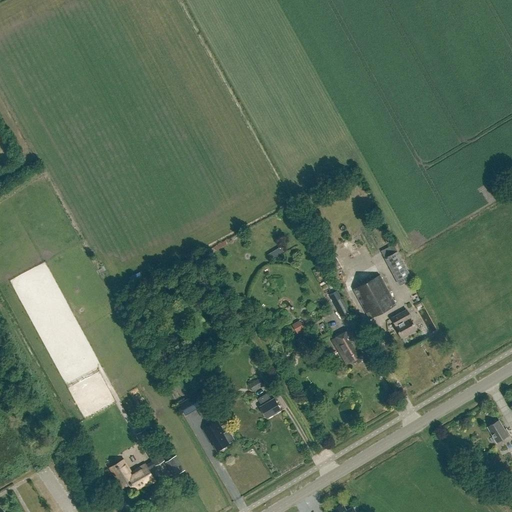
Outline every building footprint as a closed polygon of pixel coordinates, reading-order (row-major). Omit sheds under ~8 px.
[(411,278),(393,244),(380,251),(398,285),(411,278)] [(278,246),(266,254),(269,259),(281,251),(278,246)] [(353,290),(365,312),(369,320),(396,305),(380,275),(353,290)] [(334,304),(339,312),(342,319),(351,315),(342,299),(334,304)] [(395,327),(401,338),(416,330),(410,319),(411,318),(406,310),(391,319),(396,326),(395,327)] [(292,325),(297,333),(304,328),(300,321),(292,325)] [(349,329),(332,339),(347,364),(353,361),(354,362),(354,363),(361,358),(360,356),(362,355),(356,347),(359,345),(349,329)] [(304,335),(298,337),(302,345),(307,342),(304,335)] [(248,384),(253,392),(263,386),(259,378),(248,384)] [(204,389),(190,397),(196,409),(211,401),(204,389)] [(260,407),(267,418),(281,410),(274,399),(271,401),(267,394),(258,399),(262,406),(260,407)] [(504,430),(499,421),(487,428),(496,443),(509,435),(506,429),(504,430)] [(213,444),(217,451),(228,444),(228,443),(234,440),(229,431),(223,435),(222,433),(223,432),(217,422),(203,430),(211,445),(213,444)] [(153,461),(146,465),(146,464),(131,473),(124,460),(114,465),(111,467),(110,468),(122,488),(129,484),(133,491),(154,478),(149,469),(155,465),(164,460),(146,429),(137,434),(153,461)] [(164,459),(171,475),(182,470),(176,454),(164,459)]
